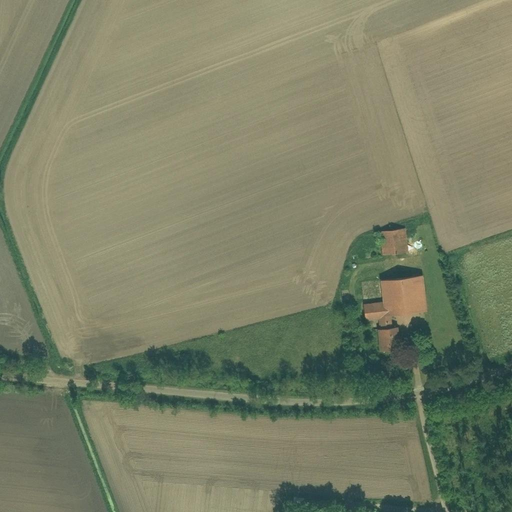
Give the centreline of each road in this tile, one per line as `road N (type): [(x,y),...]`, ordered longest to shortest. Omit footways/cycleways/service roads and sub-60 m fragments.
road 1 (unclassified): [(412,393),(306,395),(0,370)]
road 2 (unclassified): [(434,511),(412,393)]
